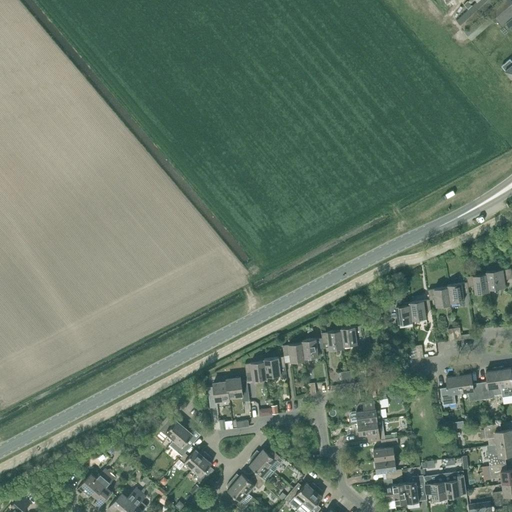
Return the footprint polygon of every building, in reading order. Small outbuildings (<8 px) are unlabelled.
[(475,0),(476,2),(456,20),(464,29),(483,11),(485,13),(464,32),(471,40),(493,21),(496,18),(502,25),(507,21),(511,16),(511,1),(511,0),(498,0),(488,9),(487,7),(494,0),(475,0)] [(511,61),(510,59),(501,67),(511,79),(511,61)] [(489,289),(502,287),(502,286),(505,286),(504,279),(511,277),(511,276),(511,270),(511,268),(500,270),(500,269),(486,271),(486,273),(487,273),(489,289)] [(489,291),(489,289),(487,273),(486,273),(466,276),(467,282),(468,286),(473,286),(474,293),(489,291)] [(469,292),(468,286),(467,282),(447,285),(447,286),(448,286),(450,302),(451,302),(464,300),(463,293),(469,292)] [(451,304),(451,302),(450,302),(448,286),(447,286),(428,289),(429,299),(429,300),(435,299),(436,306),(451,304)] [(413,322),(412,320),(410,304),(409,304),(409,302),(404,302),(404,301),(402,299),(400,298),(398,299),(396,300),(396,302),(396,304),(390,304),(392,317),(397,316),(398,324),(413,322)] [(431,310),(429,300),(429,299),(409,302),(409,304),(410,304),(412,320),(426,318),(425,310),(431,310)] [(340,328),(341,330),(343,346),(357,344),(356,337),(362,336),(360,325),(340,328)] [(344,348),(343,346),(341,330),(321,333),(321,338),(322,343),(328,342),(329,350),(344,348)] [(323,348),(322,343),(321,338),(302,340),(302,342),(305,358),(318,356),(317,349),(323,348)] [(305,358),(302,342),(282,345),(284,355),(290,355),(291,362),(305,360),(305,358)] [(263,359),(264,361),(266,376),(267,376),(281,374),(280,367),(285,366),(284,356),(263,359)] [(264,361),(244,364),(246,374),(252,373),(253,380),(267,378),(267,376),(266,376),(264,361)] [(504,366),(498,367),(502,396),(511,394),(511,376),(511,368),(504,369),(504,366)] [(480,383),(482,399),(495,397),(494,394),(502,393),(498,367),(492,368),(492,370),(486,371),(487,382),(480,383)] [(482,399),(480,383),(472,384),(471,373),(464,374),(464,372),(458,373),(461,392),(467,391),(469,401),(482,399)] [(461,392),(458,373),(452,374),(453,376),(446,377),(447,387),(440,388),(442,405),(455,403),(454,393),(461,392)] [(229,397),(241,395),(242,401),(249,400),(247,380),(241,381),(240,377),(226,379),(226,381),(227,381),(229,397)] [(227,381),(226,381),(212,383),(213,386),(207,387),(210,407),(217,406),(216,400),(230,399),(229,397),(227,381)] [(314,382),(308,383),(309,395),(316,394),(314,382)] [(354,423),(358,422),(382,419),(379,400),(363,402),(364,409),(356,410),(356,411),(352,412),(351,413),(352,421),(353,422),(354,423)] [(168,435),(173,439),(187,423),(183,420),(181,423),(177,419),(175,421),(170,418),(161,429),(160,428),(156,432),(157,433),(156,435),(163,441),(168,435)] [(381,439),(384,439),(382,419),(358,422),(359,434),(367,433),(368,441),(381,439)] [(452,420),(444,421),(445,429),(453,428),(452,420)] [(193,429),(187,423),(173,439),(174,440),(170,444),(182,455),(185,452),(191,445),(187,441),(193,433),(191,431),(193,429)] [(492,445),(511,441),(511,432),(511,429),(501,430),(500,423),(483,426),(485,439),(491,438),(492,445)] [(375,460),(394,458),(393,446),(398,445),(397,437),(384,439),(381,439),(382,447),(373,448),(375,460)] [(511,441),(492,445),(490,445),(491,452),(487,452),(489,465),(506,463),(505,456),(511,454),(511,441)] [(114,443),(107,450),(111,454),(118,447),(114,443)] [(192,469),(206,453),(202,449),(200,452),(196,448),(189,456),(185,452),(182,455),(176,462),(181,466),(185,462),(192,469)] [(253,454),(274,471),(284,459),(274,450),(270,454),(263,448),(260,452),(257,450),(253,454)] [(211,457),(206,453),(192,469),(197,473),(193,477),(201,484),(214,469),(209,465),(212,462),(209,460),(211,457)] [(263,484),(274,471),(253,454),(250,458),(253,460),(249,464),(257,471),(253,475),(263,484)] [(394,458),(375,460),(376,472),(385,471),(386,479),(402,476),(401,469),(396,469),(394,458)] [(511,469),(507,470),(506,463),(489,465),(491,478),(501,477),(502,484),(511,482),(511,469)] [(88,497),(92,493),(112,469),(110,468),(108,470),(105,468),(96,477),(90,472),(76,489),(81,493),(82,492),(88,497)] [(112,469),(92,493),(98,498),(93,504),(98,508),(112,491),(107,486),(115,477),(110,472),(112,470),(112,469)] [(450,472),(443,473),(444,481),(446,497),(460,495),(460,493),(466,492),(465,488),(463,470),(450,472)] [(237,473),(232,479),(248,493),(255,485),(259,488),(263,484),(253,475),(249,479),(242,473),(240,476),(237,473)] [(443,473),(424,476),(425,488),(426,493),(432,492),(432,499),(446,497),(444,481),(443,473)] [(409,482),(404,482),(407,502),(408,508),(419,507),(419,501),(417,489),(425,488),(424,476),(423,474),(421,475),(415,476),(412,476),(409,479),(409,482)] [(147,484),(150,479),(146,476),(142,480),(147,484)] [(164,476),(160,481),(164,485),(168,480),(164,476)] [(392,478),(384,480),(384,481),(386,496),(391,495),(391,492),(393,492),(395,504),(407,502),(404,482),(392,484),(392,478)] [(252,496),(248,493),(232,479),(227,485),(230,487),(227,490),(235,496),(231,500),(241,509),(252,496)] [(297,508),(317,486),(313,482),(311,485),(306,482),(302,486),(298,483),(287,495),(291,499),(289,501),(297,508)] [(511,482),(502,484),(503,491),(493,492),(495,505),(511,502),(510,495),(511,494),(511,482)] [(193,489),(191,491),(194,494),(200,488),(196,484),(192,489),(193,489)] [(323,491),(317,486),(297,508),(301,511),(316,511),(321,507),(316,503),(323,496),(320,494),(323,491)] [(123,511),(141,491),(136,487),(128,497),(122,492),(108,508),(112,511),(117,506),(123,511)] [(146,495),(141,491),(123,511),(122,511),(140,511),(143,510),(147,506),(141,501),(146,495)] [(287,495),(283,492),(278,497),(282,500),(287,495)] [(165,505),(170,498),(163,493),(159,500),(165,505)] [(23,511),(31,503),(21,495),(12,505),(15,509),(12,511),(23,511)] [(490,500),(468,503),(469,511),(473,511),(492,509),(491,506),(490,500)]
